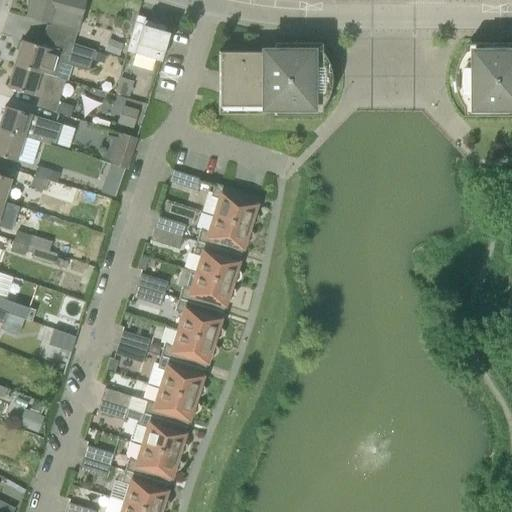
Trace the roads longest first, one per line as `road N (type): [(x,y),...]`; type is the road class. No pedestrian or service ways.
road 1 (residential): [(43,511),(158,145),(172,132),(211,4)]
road 2 (residential): [(211,4),(298,17),(511,17)]
